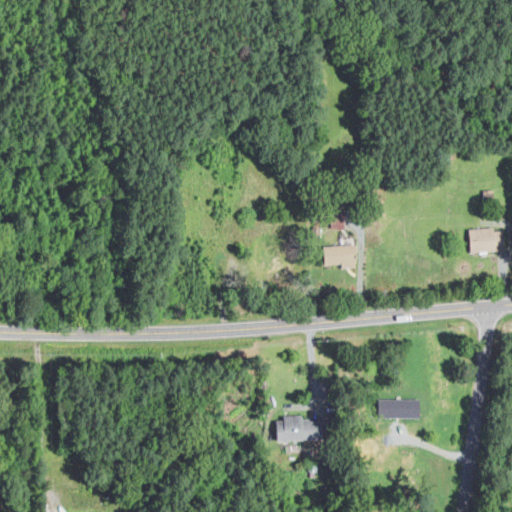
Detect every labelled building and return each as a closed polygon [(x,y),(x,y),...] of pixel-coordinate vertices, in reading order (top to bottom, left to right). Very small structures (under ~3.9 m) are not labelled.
[(332,227),(344,228),(344,216),(333,215),(332,227)] [(505,227),(471,229),(472,251),(505,250),(505,227)] [(325,246),(326,264),(343,263),(343,267),(358,266),(357,244),(325,246)] [(379,417),(421,417),(421,399),(380,398),(379,417)] [(278,440),(325,439),(325,418),(304,418),(304,416),(278,417),(278,440)]
